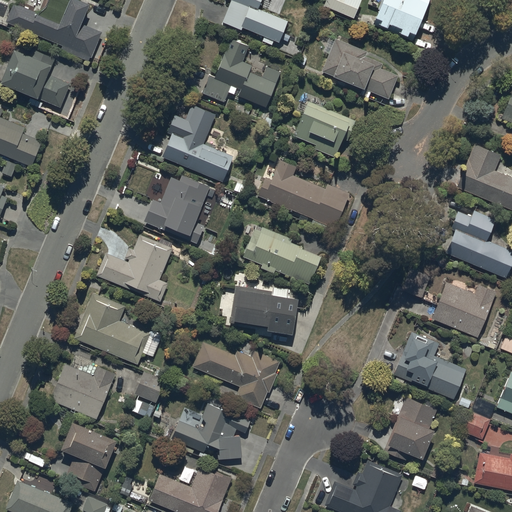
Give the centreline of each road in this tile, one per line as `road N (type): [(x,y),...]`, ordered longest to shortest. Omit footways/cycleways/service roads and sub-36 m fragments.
road 1 (residential): [(0,382),(159,0)]
road 2 (residential): [(511,38),(455,74),(409,169)]
